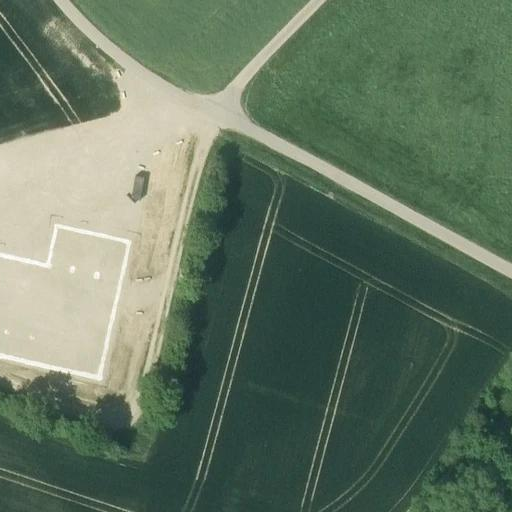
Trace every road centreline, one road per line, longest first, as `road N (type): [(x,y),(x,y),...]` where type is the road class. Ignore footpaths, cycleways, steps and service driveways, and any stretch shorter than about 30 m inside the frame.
road 1 (track): [(319,0),(231,98),(149,424),(138,434),(102,432),(0,388)]
road 2 (track): [(511,274),(151,84),(64,0)]
